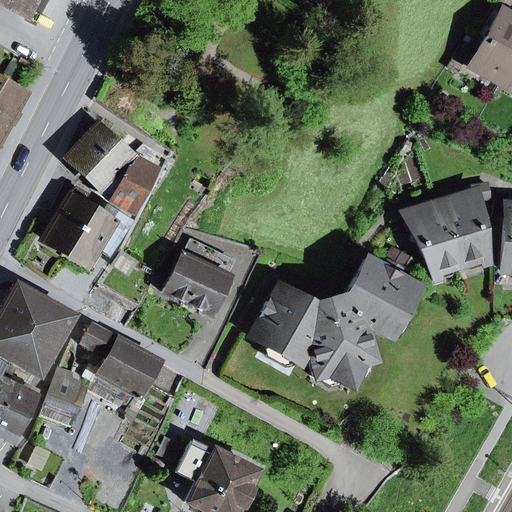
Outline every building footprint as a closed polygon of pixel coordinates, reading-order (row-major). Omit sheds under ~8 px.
[(0,0),(0,4),(26,18),(35,0),(0,0)] [(511,18),(500,11),(471,61),(501,79),(511,59),(511,18)] [(458,47),(446,68),(455,73),(467,52),(458,47)] [(511,78),(511,59),(501,79),(502,79),(505,75),(511,78)] [(471,61),(468,66),(498,84),(501,79),(471,61)] [(511,85),(511,78),(505,75),(502,79),(502,80),(511,85)] [(16,115),(11,112),(23,93),(0,80),(0,130),(4,123),(9,126),(16,115)] [(98,125),(65,159),(97,190),(128,157),(130,155),(98,125)] [(128,157),(144,167),(153,152),(141,144),(130,155),(128,157)] [(97,190),(105,198),(127,210),(149,170),(144,167),(128,157),(97,190)] [(473,200),(488,198),(486,185),(466,187),(467,194),(437,203),(455,263),(482,255),(477,225),(482,218),(475,213),(473,200)] [(73,188),(41,238),(63,252),(90,210),(79,204),(85,195),(73,188)] [(511,268),(511,206),(505,206),(506,197),(494,196),(493,215),(504,216),(500,268),(511,268)] [(416,244),(429,272),(455,263),(437,203),(402,214),(411,233),(408,241),(416,244)] [(98,252),(107,257),(130,221),(104,205),(98,215),(90,210),(63,252),(84,265),(97,244),(101,247),(98,252)] [(163,293),(207,314),(213,301),(223,280),(224,277),(221,276),(228,260),(188,241),(163,293)] [(393,249),(386,261),(413,276),(410,259),(393,249)] [(364,260),(341,300),(329,294),(326,299),(318,301),(314,308),(275,286),(246,336),(296,364),(304,349),(312,377),(323,374),(346,387),(359,364),(370,361),(361,330),(357,327),(360,322),(386,337),(414,288),(408,284),(381,269),(364,260)] [(408,284),(413,276),(386,261),(381,269),(408,284)] [(213,301),(219,304),(229,283),(223,280),(213,301)] [(0,307),(0,356),(35,377),(70,317),(13,284),(0,307)] [(132,313),(112,303),(106,317),(126,327),(132,313)] [(86,390),(127,413),(156,363),(90,326),(80,344),(98,354),(101,348),(108,352),(86,390)] [(0,390),(8,375),(11,369),(0,363),(0,390)] [(21,383),(22,382),(8,375),(0,390),(0,438),(7,442),(31,396),(26,394),(29,387),(21,383)] [(69,428),(78,406),(70,403),(77,386),(54,377),(39,416),(69,428)] [(109,411),(88,448),(103,456),(124,419),(109,411)] [(155,455),(172,463),(180,445),(164,438),(155,455)] [(239,508),(247,490),(245,489),(253,472),(189,441),(173,473),(193,483),(184,503),(202,511),(233,511),(236,507),(239,508)]
